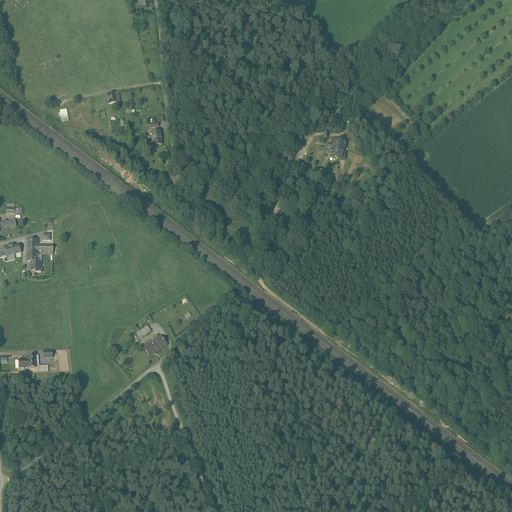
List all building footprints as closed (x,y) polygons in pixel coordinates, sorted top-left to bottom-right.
[(114,93),(108,94),(110,104),(116,102),(114,93)] [(66,108),(59,110),(61,122),(69,120),(66,108)] [(160,131),(152,132),(154,146),(162,145),(160,131)] [(346,142),(335,139),(331,156),(342,159),(346,142)] [(291,172),(296,153),(289,151),(288,154),(284,153),(282,160),(285,161),(283,169),(291,172)] [(27,262),(31,262),(37,262),(37,261),(37,251),(37,246),(37,240),(27,240),(27,262)] [(19,245),(4,249),(6,257),(21,253),(19,245)] [(37,262),(31,262),(30,271),(35,271),(35,270),(39,270),(39,271),(40,271),(40,262),(37,261),(37,262)] [(141,339),(152,331),(148,325),(136,334),(141,339)] [(161,336),(144,349),(149,355),(166,342),(161,336)] [(36,368),(36,355),(28,356),(28,360),(28,368),(36,368)] [(28,368),(28,360),(18,361),(19,369),(28,368)]
